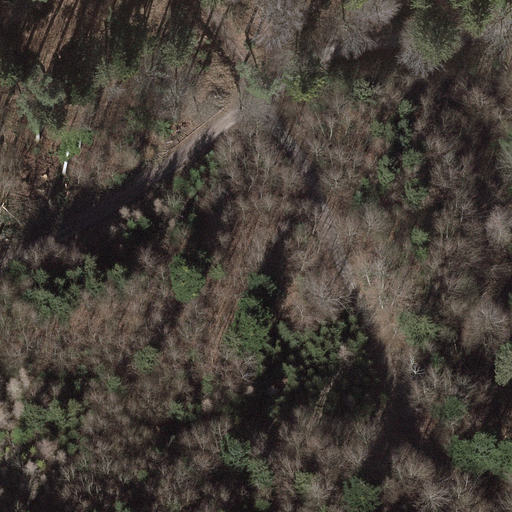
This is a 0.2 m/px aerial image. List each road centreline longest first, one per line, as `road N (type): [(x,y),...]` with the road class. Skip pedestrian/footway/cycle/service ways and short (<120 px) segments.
road 1 (track): [(455,511),(373,363),(262,93)]
road 2 (track): [(262,93),(143,190),(0,261)]
road 3 (track): [(262,93),(378,37),(511,26)]
